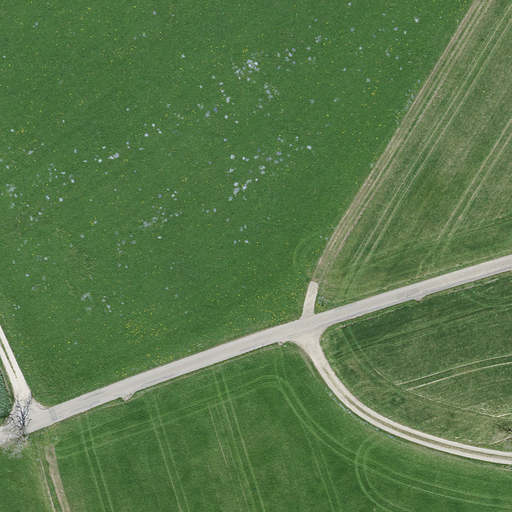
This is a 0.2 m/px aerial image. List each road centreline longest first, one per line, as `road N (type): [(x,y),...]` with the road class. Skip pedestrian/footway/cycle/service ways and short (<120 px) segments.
road 1 (track): [(300,325),(332,240),(478,0)]
road 2 (track): [(511,458),(396,427),(357,399),(300,325)]
road 3 (unclassified): [(511,261),(300,325)]
